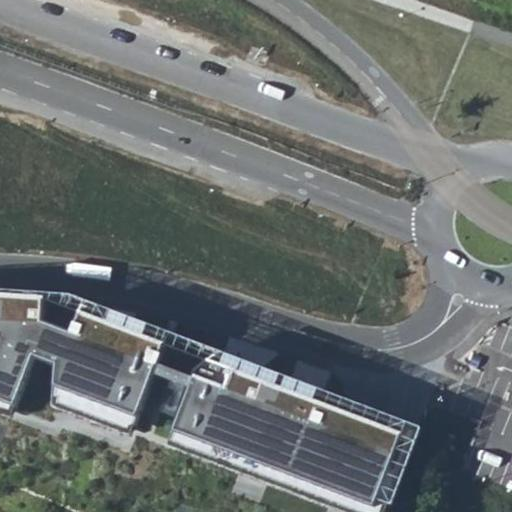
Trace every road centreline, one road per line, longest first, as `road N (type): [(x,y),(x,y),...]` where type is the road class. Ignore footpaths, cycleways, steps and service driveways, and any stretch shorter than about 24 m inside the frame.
road 1 (residential): [(0,274),(127,287),(379,349),(411,341),(446,313),(468,279)]
road 2 (primary): [(452,172),(0,11)]
road 3 (primary): [(0,74),(432,233)]
road 4 (residential): [(457,168),(340,49),(272,0)]
